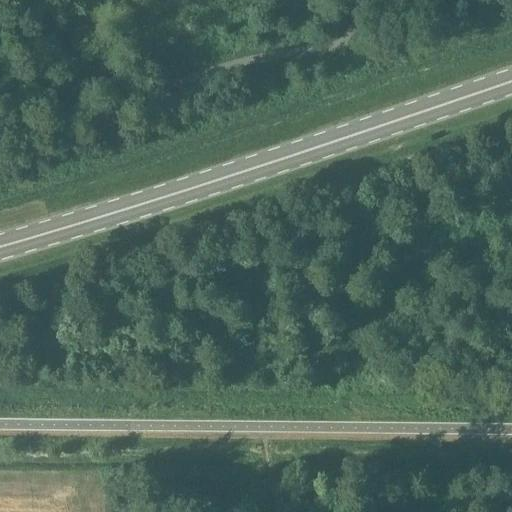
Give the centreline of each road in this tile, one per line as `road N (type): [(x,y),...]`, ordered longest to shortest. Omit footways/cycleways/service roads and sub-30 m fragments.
road 1 (primary): [(0,248),(511,81)]
road 2 (track): [(346,427),(359,277),(511,217)]
